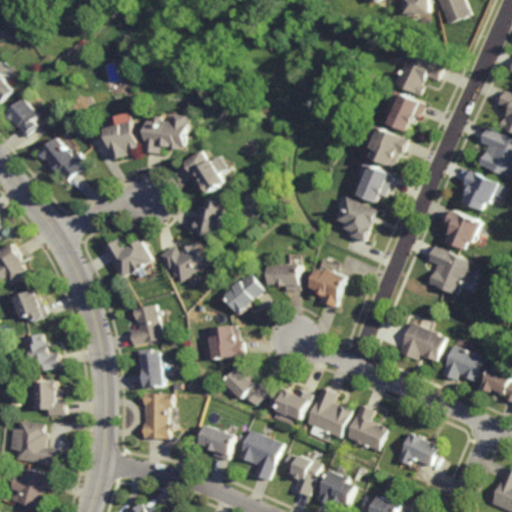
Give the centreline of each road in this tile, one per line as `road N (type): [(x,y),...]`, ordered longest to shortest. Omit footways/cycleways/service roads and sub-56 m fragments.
road 1 (residential): [(358,364),(511,2)]
road 2 (residential): [(0,160),(60,236),(99,332),(109,411),(90,511)]
road 3 (residential): [(511,433),(300,338)]
road 4 (residential): [(266,511),(177,476),(103,464)]
